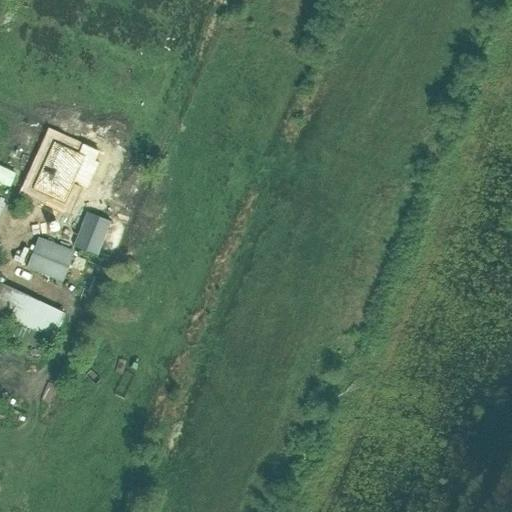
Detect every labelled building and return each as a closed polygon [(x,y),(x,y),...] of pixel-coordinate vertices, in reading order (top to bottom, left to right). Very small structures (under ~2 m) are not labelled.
[(0,150),(1,150),(5,152),(11,140),(0,133),(0,150)] [(31,189),(63,204),(73,183),(87,189),(99,163),(95,161),(99,152),(81,144),(77,153),(52,142),(31,189)] [(95,256),(109,222),(86,213),(72,247),(95,256)] [(36,240),(31,255),(26,267),(60,280),(65,267),(70,253),(36,240)] [(46,353),(64,315),(0,284),(0,315),(21,326),(16,338),(46,353)]
